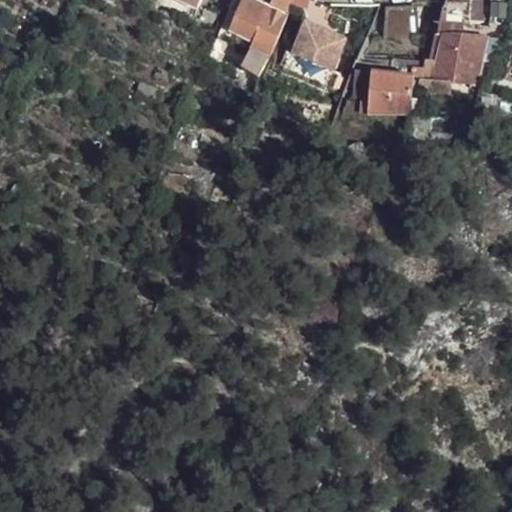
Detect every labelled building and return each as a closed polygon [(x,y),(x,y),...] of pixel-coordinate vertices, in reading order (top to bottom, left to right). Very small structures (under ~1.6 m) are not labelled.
[(177,0),(195,8),(199,0),(177,0)] [(293,0),(270,0),(265,11),(284,19),(293,0)] [(460,0),(446,0),(440,20),(432,60),(427,60),(421,79),(433,79),(443,37),(470,37),(470,25),(472,1),(460,0)] [(265,11),(244,2),(228,32),(251,43),(265,11)] [(384,11),(385,36),(417,35),(415,10),(384,11)] [(284,19),(265,11),(251,43),(248,52),(250,53),(267,63),(286,19),(284,19)] [(347,40),(308,23),(296,52),(335,69),(347,40)] [(496,43),(504,27),(470,25),(470,37),(487,40),(487,44),(496,43)] [(432,82),(477,84),(487,44),(487,40),(470,37),(443,37),(433,79),(432,82)] [(267,63),(250,53),(241,70),(256,79),(267,63)] [(415,78),(359,72),(356,102),(370,102),(369,116),(414,116),(419,102),(413,101),(415,78)] [(160,91),(141,85),(138,95),(158,101),(160,91)] [(498,94),(484,90),(481,102),(482,102),(494,105),(496,105),(498,94)] [(494,105),(482,102),(479,113),(492,116),(494,105)]
